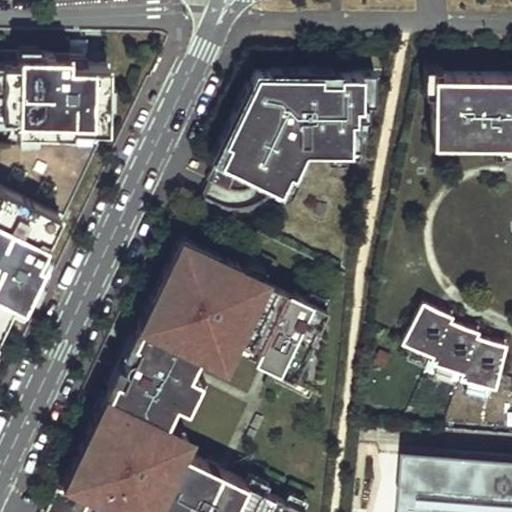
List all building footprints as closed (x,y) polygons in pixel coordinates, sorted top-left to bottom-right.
[(0,48),(0,113),(16,114),(16,129),(71,129),(71,124),(105,124),(106,60),(83,60),(83,49),(0,48)] [(423,62),(422,88),(431,88),(431,70),(439,70),(438,62),(423,62)] [(220,133),(201,175),(221,184),(231,162),(270,180),(279,162),(283,164),(294,140),(350,141),(350,108),(345,108),(345,96),(351,96),(365,96),(366,64),(330,64),(330,70),(311,69),(311,63),(298,63),(297,74),(282,74),(282,63),(247,63),(237,86),(241,89),(234,103),(229,101),(216,131),(220,133)] [(298,63),(282,63),(282,74),(297,74),(298,63)] [(511,70),(439,70),(431,70),(431,88),(430,128),(456,129),(455,137),(491,138),(511,138),(511,70)] [(430,128),(430,137),(455,137),(456,129),(430,128)] [(511,138),(491,138),(490,147),(511,146),(511,138)] [(0,321),(9,302),(19,307),(42,260),(36,257),(58,211),(0,182),(0,321)] [(239,261),(188,237),(156,302),(151,299),(133,336),(137,339),(132,350),(130,350),(128,351),(126,352),(125,353),(124,354),(123,358),(123,360),(124,362),(125,364),(120,375),(115,373),(97,411),(102,414),(74,472),(99,484),(96,490),(97,491),(100,483),(114,491),(111,497),(112,498),(115,492),(135,501),(132,507),(141,511),(147,511),(151,505),(165,511),(304,511),(306,505),(303,504),(284,495),(264,485),(245,476),(229,469),(224,478),(216,474),(220,464),(219,463),(216,469),(205,464),(208,458),(180,445),(178,444),(172,457),(151,447),(164,420),(175,397),(182,383),(193,388),(198,378),(186,373),(192,362),(200,345),(213,319),(236,330),(244,334),(270,347),(264,359),(265,359),(270,349),(283,355),(278,366),(312,382),(318,386),(328,304),(327,304),(307,294),(298,289),(296,293),(262,277),(264,274),(259,271),(239,261)] [(263,263),(243,253),(239,261),(259,271),(263,263)] [(330,295),(310,286),(307,294),(327,304),(330,295)] [(449,317),(451,312),(422,299),(404,331),(434,347),(449,317)] [(475,333),(478,328),(449,317),(434,347),(431,354),(464,365),(475,333)] [(200,345),(223,357),(236,330),(213,319),(200,345)] [(464,365),(461,372),(494,384),(505,341),(475,333),(464,365)] [(244,334),(237,347),(264,359),(270,347),(244,334)] [(270,349),(265,359),(277,365),(278,366),(283,355),(270,349)] [(198,378),(203,368),(192,362),(186,373),(198,378)] [(273,373),(308,391),(312,382),(278,366),(277,365),(273,373)] [(175,397),(186,403),(193,388),(182,383),(175,397)] [(180,445),(187,431),(164,420),(151,447),(172,457),(178,444),(180,445)] [(453,511),(459,455),(405,450),(400,500),(421,502),(419,511),(453,511)] [(511,511),(511,460),(459,455),(453,511),(511,511)] [(219,463),(208,458),(205,464),(216,469),(219,463)] [(229,469),(220,464),(216,474),(224,478),(229,469)] [(268,477),(249,468),(245,476),(264,485),(268,477)] [(74,472),(71,478),(96,490),(99,484),(74,472)] [(45,507),(55,511),(83,511),(90,500),(56,483),(45,507)] [(100,483),(97,491),(111,497),(114,491),(100,483)] [(307,496),(288,487),(284,495),(303,504),(307,496)] [(115,492),(112,498),(132,507),(135,501),(115,492)] [(419,511),(421,502),(400,500),(399,511),(419,511)]
